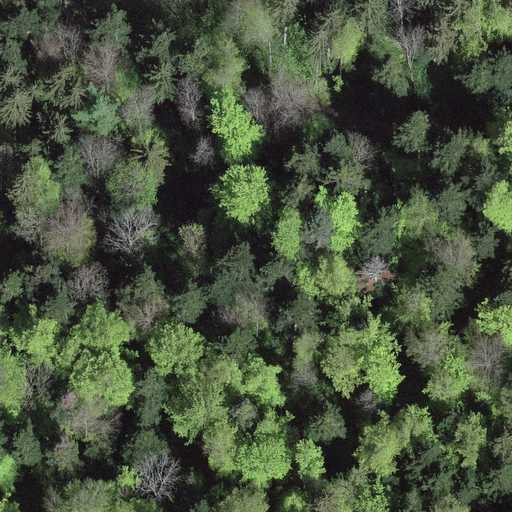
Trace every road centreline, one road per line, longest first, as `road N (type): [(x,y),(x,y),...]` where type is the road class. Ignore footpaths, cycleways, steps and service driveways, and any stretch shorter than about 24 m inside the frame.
road 1 (track): [(511,82),(158,239),(0,294)]
road 2 (track): [(0,37),(54,29),(431,140),(511,150)]
road 3 (track): [(511,293),(326,432),(263,466),(97,504)]
